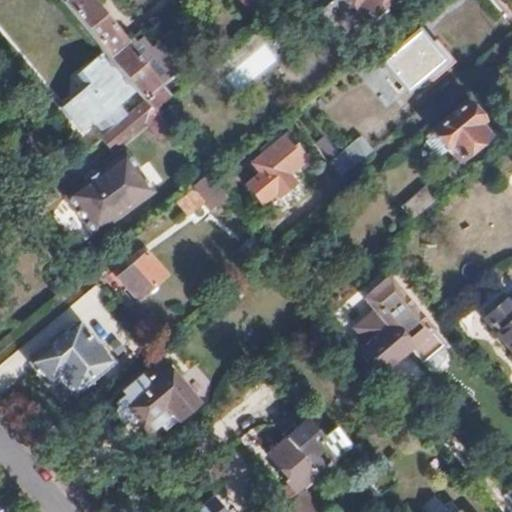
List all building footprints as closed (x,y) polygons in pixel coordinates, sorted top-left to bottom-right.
[(123,44),(86,0),(64,0),(62,2),(108,56),(123,44)] [(237,0),(249,13),(264,0),(237,0)] [(323,0),(309,12),(338,46),(363,25),(382,9),(379,5),(385,0),(323,0)] [(237,96),(277,56),(254,33),(214,73),(237,96)] [(404,93),(423,77),(428,83),(451,63),(432,41),(425,46),(416,35),(379,65),(404,93)] [(169,99),(123,44),(108,56),(143,100),(153,112),(169,99)] [(143,100),(108,56),(99,63),(124,93),(118,97),(130,111),(143,100)] [(121,119),(109,105),(118,97),(124,93),(99,63),(97,61),(80,74),(91,87),(65,109),(81,129),(91,121),(102,134),(118,121),(121,119)] [(153,112),(143,100),(130,111),(121,119),(118,121),(130,136),(155,115),(153,112)] [(485,139),(477,129),(481,125),(463,103),(429,130),(456,163),(485,139)] [(245,186),(261,205),(275,193),(278,198),(294,185),(286,176),(304,161),(285,137),(283,139),(280,135),(262,149),(265,153),(251,165),(259,174),(245,186)] [(338,181),(370,154),(358,140),(327,166),(338,181)] [(154,192),(124,155),(65,199),(95,237),(154,192)] [(210,213),(227,199),(207,175),(174,202),(187,218),(203,205),(210,213)] [(412,222),(435,203),(423,190),(401,208),(412,222)] [(293,253),(285,243),(272,254),(280,263),(293,253)] [(164,276),(145,253),(116,277),(136,300),(164,276)] [(381,373),(410,349),(420,362),(440,346),(387,281),(367,296),(376,308),(354,327),(362,336),(355,342),(381,373)] [(347,300),(338,290),(319,305),(328,315),(347,300)] [(483,322),(507,351),(505,353),(511,361),(511,304),(509,301),(483,322)] [(112,362),(80,324),(38,358),(53,377),(59,373),(76,392),(112,362)] [(194,404),(165,369),(145,386),(137,378),(117,395),(120,399),(114,405),(118,410),(114,413),(121,422),(125,418),(129,423),(136,418),(148,433),(170,413),(176,420),(194,404)] [(345,451),(327,429),(313,441),(302,429),(295,429),(290,433),(286,428),(275,437),(311,480),(325,468),(345,451)] [(311,480),(278,441),(258,457),(271,472),(275,469),(282,478),(275,485),(287,500),(301,488),(311,480)] [(182,511),(233,511),(211,487),(182,511)] [(317,511),(301,488),(287,500),(278,507),(281,511),(317,511)]
